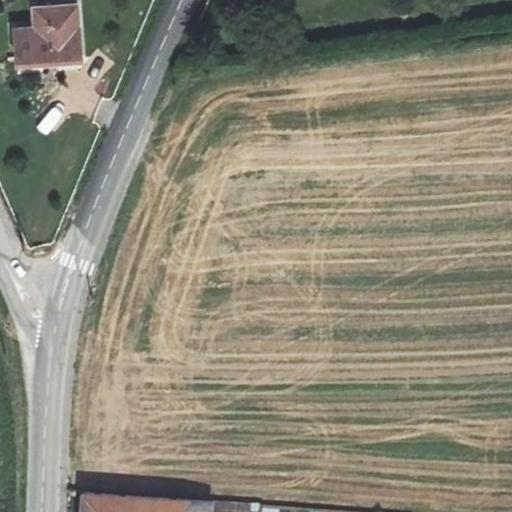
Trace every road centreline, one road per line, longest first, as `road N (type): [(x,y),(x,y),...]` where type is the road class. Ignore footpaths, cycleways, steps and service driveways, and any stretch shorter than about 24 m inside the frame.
road 1 (tertiary): [(53,328),(110,166),(182,0)]
road 2 (tertiary): [(42,511),(53,328)]
